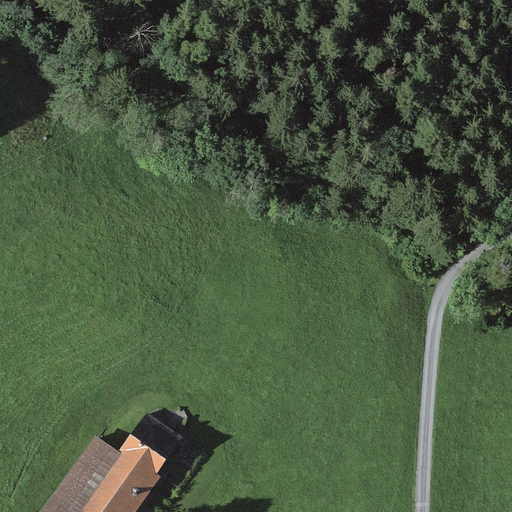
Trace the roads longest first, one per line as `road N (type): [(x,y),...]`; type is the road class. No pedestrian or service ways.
road 1 (track): [(423,511),(436,298),(470,256),(511,224)]
road 2 (unknown): [(436,298),(440,75),(455,52),(511,40)]
